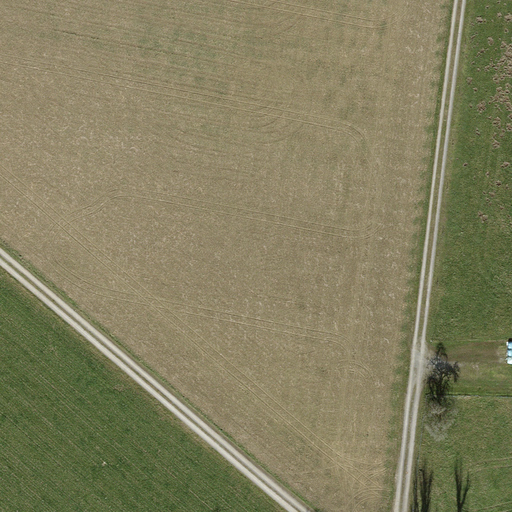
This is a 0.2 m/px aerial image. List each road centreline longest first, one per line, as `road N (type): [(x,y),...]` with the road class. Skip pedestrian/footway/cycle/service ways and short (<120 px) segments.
road 1 (track): [(402,511),(463,0)]
road 2 (track): [(0,255),(300,511)]
